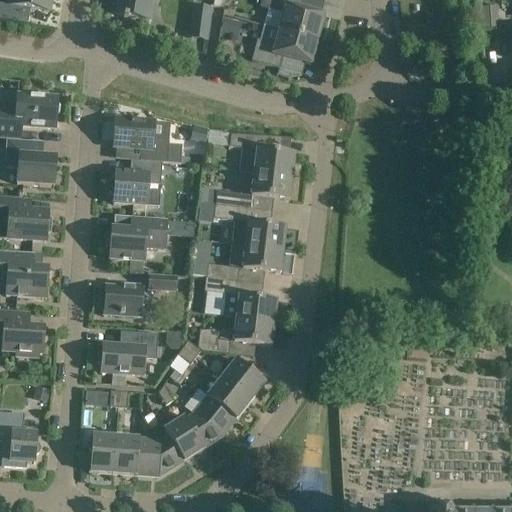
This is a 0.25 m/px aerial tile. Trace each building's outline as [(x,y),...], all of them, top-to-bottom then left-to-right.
[(0,5),(0,19),(26,24),(28,10),(49,14),(50,0),(14,0),(13,8),(0,5)] [(151,0),(117,0),(115,17),(123,18),(123,20),(127,21),(127,19),(148,22),(151,0)] [(214,0),(213,8),(223,10),(224,0),(214,0)] [(299,10),(302,0),(276,0),(272,14),(268,12),(264,28),(278,32),(317,42),(324,17),(299,10)] [(210,10),(194,8),(190,40),(206,42),(210,10)] [(501,13),(479,14),(480,33),(501,32),(501,13)] [(241,25),(224,20),(220,34),(237,39),(241,25)] [(310,67),(317,42),(278,32),(274,47),(257,42),(251,63),(279,71),(282,59),(310,67)] [(59,107),(56,105),(56,101),(17,98),(15,113),(0,111),(0,139),(19,141),(20,129),(54,132),(55,116),(58,114),(59,107)] [(139,163),(161,165),(167,165),(168,147),(153,146),(154,124),(114,122),(112,149),(140,151),(139,163)] [(190,143),(206,147),(207,132),(193,128),(190,143)] [(253,138),(230,136),(228,150),(252,152),(253,138)] [(271,153),(273,139),(253,138),(252,152),(241,151),(238,173),(253,175),(291,179),(293,156),(271,153)] [(23,143),(6,142),(4,166),(7,170),(17,171),(16,186),(53,189),(55,168),(50,168),(51,159),(42,158),(43,144),(23,143)] [(113,197),(112,206),(132,207),(146,208),(158,209),(160,187),(161,165),(139,163),(130,163),(129,175),(114,174),(114,184),(109,186),(109,195),(113,197)] [(291,179),(253,175),(250,198),(288,203),(291,179)] [(200,205),(245,211),(246,197),(201,192),(200,205)] [(51,220),(47,220),(48,216),(21,214),(21,202),(0,200),(0,240),(45,244),(46,235),(50,236),(51,220)] [(245,211),(200,205),(198,215),(213,217),(213,221),(234,224),(243,225),(243,224),(245,211)] [(109,249),(108,262),(128,263),(132,263),(142,264),(143,264),(144,250),(164,251),(166,222),(131,219),(130,232),(111,231),(110,238),(105,238),(104,249),(109,249)] [(243,225),(234,224),(231,246),(256,249),(264,250),(269,251),(282,253),(285,229),(243,224),(243,225)] [(237,271),(279,276),(282,253),(269,251),(264,250),(256,249),(231,246),(228,269),(237,270),(237,271)] [(24,255),(0,253),(0,280),(6,281),(5,298),(45,301),(47,270),(23,269),(24,255)] [(191,279),(205,280),(236,284),(237,270),(207,267),(207,264),(200,260),(193,259),(191,279)] [(176,279),(150,277),(149,293),(175,295),(176,279)] [(205,280),(203,294),(226,297),(234,298),(234,297),(236,284),(205,280)] [(103,314),(103,318),(123,319),(140,321),(142,289),(118,287),(118,290),(105,289),(104,305),(101,306),(101,312),(103,314)] [(223,319),(235,321),(273,326),(276,302),(234,297),(234,298),(226,297),(223,319)] [(27,329),(28,316),(16,315),(0,314),(0,337),(2,338),(1,354),(16,355),(15,359),(37,360),(38,356),(41,357),(43,330),(27,329)] [(270,349),(273,326),(235,321),(234,332),(219,330),(219,332),(199,333),(197,350),(200,353),(202,354),(235,357),(236,345),(270,349)] [(96,364),(101,367),(100,375),(142,378),(143,362),(156,363),(158,337),(127,335),(127,349),(102,347),(102,354),(97,357),(96,364)] [(200,353),(197,350),(187,343),(182,350),(195,360),(200,353)] [(190,367),(195,360),(182,350),(177,358),(190,367)] [(236,362),(221,380),(250,403),(264,385),(236,362)] [(184,380),(174,373),(169,380),(179,388),(184,380)] [(221,380),(207,398),(236,421),(250,403),(221,380)] [(173,403),(163,388),(157,396),(165,408),(173,403)] [(36,390),(33,399),(46,402),(48,393),(36,390)] [(108,410),(117,410),(118,394),(109,393),(108,410)] [(84,408),(94,408),(95,395),(85,394),(84,408)] [(127,395),(118,394),(117,410),(126,411),(127,395)] [(236,421),(207,398),(192,416),(185,421),(204,450),(221,439),(236,421)] [(23,417),(0,415),(0,444),(1,445),(0,455),(3,455),(3,468),(24,470),(24,465),(33,465),(34,457),(36,457),(37,456),(38,455),(38,454),(39,453),(39,451),(39,450),(39,449),(38,448),(38,447),(37,446),(36,445),(35,445),(35,437),(34,436),(35,432),(22,431),(23,417)] [(146,422),(151,430),(158,426),(154,418),(146,422)] [(163,432),(167,438),(183,463),(204,450),(185,421),(184,419),(163,432)] [(112,476),(115,439),(92,438),(89,474),(112,476)] [(160,443),(138,441),(135,477),(158,479),(183,463),(167,438),(160,443)] [(115,439),(112,476),(135,477),(138,441),(115,439)] [(511,511),(511,510),(508,510),(507,511),(492,511),(492,510),(489,509),(488,511),(473,511),(473,509),(470,509),(469,511),(451,511),(449,508),(451,505),(448,503),(447,506),(440,506),(438,503),(435,505),(437,508),(434,511),(511,511)]
